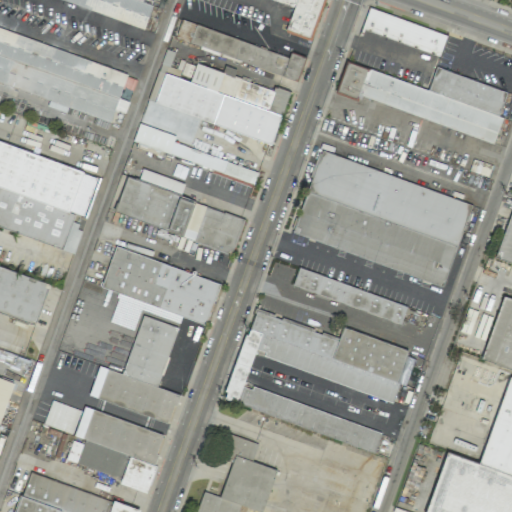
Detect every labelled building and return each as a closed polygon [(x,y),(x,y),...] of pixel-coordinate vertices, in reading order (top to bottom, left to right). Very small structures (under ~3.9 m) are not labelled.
[(60,0),(145,25),(152,2),(144,0),(60,0)] [(276,0),(293,5),(285,30),(311,38),(323,0),(276,0)] [(447,34),(368,8),(361,29),(440,55),(447,34)] [(297,80),(304,57),(290,52),(289,56),(180,20),(174,39),(297,80)] [(0,82),(49,98),(47,106),(65,112),(67,108),(110,122),(114,110),(124,114),(128,101),(119,98),(121,93),(129,96),(136,73),(0,30),(0,82)] [(179,69),(169,67),(173,51),(166,50),(164,61),(161,60),(158,72),(177,77),(179,69)] [(358,97),(494,142),(502,117),(498,116),(506,91),(435,67),(427,89),(345,61),(334,93),(357,100),(358,97)] [(288,91),(273,87),(273,88),(194,64),(189,82),(163,74),(153,106),(273,142),(288,91)] [(132,142),(198,163),(202,152),(173,143),(175,136),(138,123),(132,142)] [(0,226),(73,250),(82,224),(72,221),(75,213),(85,216),(98,174),(0,141),(0,226)] [(444,284),(470,201),(318,153),(292,236),(444,284)] [(243,218),(179,198),(184,182),(141,169),(138,180),(125,176),(113,215),(233,252),(243,218)] [(511,207),(495,261),(511,265),(511,207)] [(219,282),(114,247),(101,287),(115,291),(112,300),(114,301),(115,298),(124,301),(126,296),(145,303),(142,309),(166,317),(168,312),(205,325),(219,282)] [(0,309),(36,321),(49,279),(0,264),(0,309)] [(402,321),(407,302),(296,271),(291,289),(402,321)] [(511,300),(501,297),(481,360),(511,369),(511,300)] [(253,356),(392,400),(408,349),(342,328),(339,337),(252,309),(223,401),(374,449),(381,429),(243,385),(253,356)] [(88,396),(168,421),(177,393),(158,387),(177,326),(140,315),(122,373),(97,365),(88,396)] [(0,420),(13,379),(0,374),(0,420)] [(425,511),(511,511),(511,377),(507,376),(480,462),(445,451),(425,511)] [(43,423),(71,434),(80,410),(52,400),(43,423)] [(164,433),(83,407),(73,435),(83,438),(79,451),(70,448),(66,460),(122,478),(120,483),(145,492),(164,433)] [(195,511),(236,511),(239,505),(262,511),(275,468),(252,461),(257,443),(227,434),(221,455),(231,458),(220,496),(202,491),(195,511)] [(137,511),(139,508),(26,473),(14,511),(137,511)]
